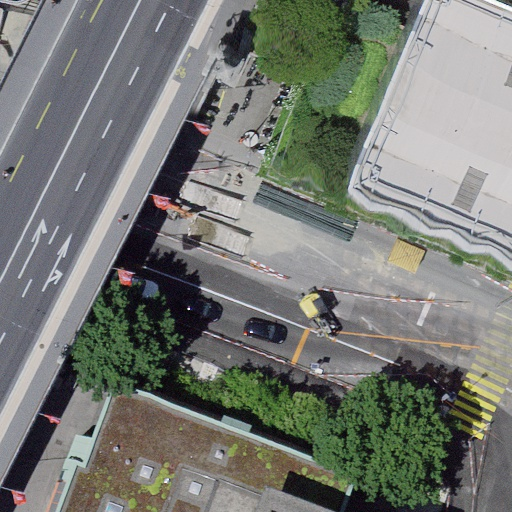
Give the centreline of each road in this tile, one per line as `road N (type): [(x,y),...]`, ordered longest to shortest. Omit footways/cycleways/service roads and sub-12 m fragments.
road 1 (tertiary): [(511,316),(227,194),(0,116)]
road 2 (tertiary): [(0,225),(138,264),(511,414)]
road 3 (secondary): [(141,0),(0,285)]
